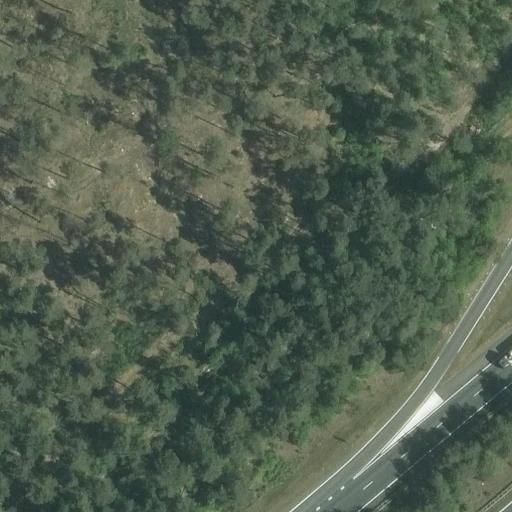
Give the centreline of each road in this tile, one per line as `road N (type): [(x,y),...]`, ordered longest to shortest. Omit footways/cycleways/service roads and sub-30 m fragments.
road 1 (motorway): [(511,253),(438,370),(326,511)]
road 2 (motorway): [(511,365),(336,511)]
